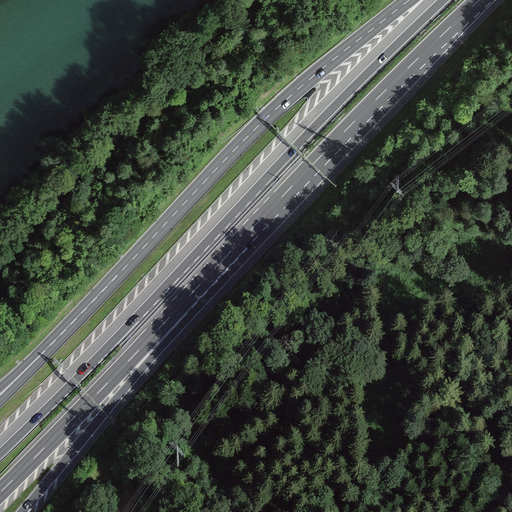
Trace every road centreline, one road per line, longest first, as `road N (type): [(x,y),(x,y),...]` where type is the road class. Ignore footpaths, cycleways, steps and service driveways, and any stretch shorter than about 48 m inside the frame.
road 1 (motorway): [(444,0),(0,455)]
road 2 (motorway): [(409,0),(251,132),(43,352)]
road 3 (motorway): [(184,301),(480,0)]
road 4 (track): [(253,0),(0,263)]
road 5 (motorway): [(0,493),(184,301)]
road 6 (motorway): [(22,511),(184,301)]
